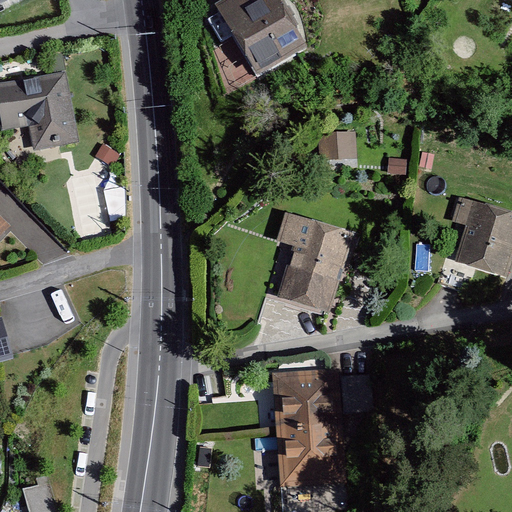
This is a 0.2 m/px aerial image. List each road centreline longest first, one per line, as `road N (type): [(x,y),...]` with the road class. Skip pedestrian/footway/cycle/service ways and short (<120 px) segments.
road 1 (secondary): [(143,511),(165,310),(145,9)]
road 2 (residential): [(145,9),(0,42)]
